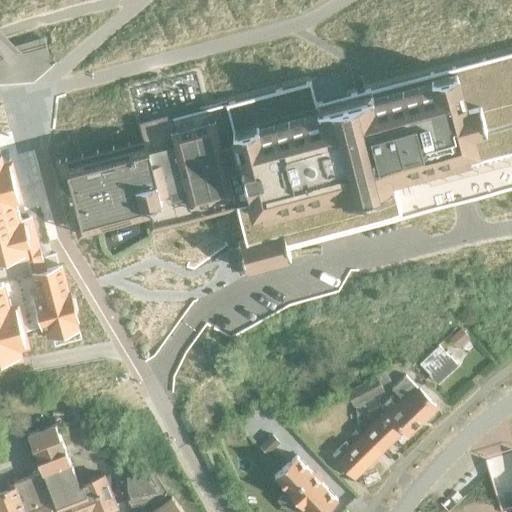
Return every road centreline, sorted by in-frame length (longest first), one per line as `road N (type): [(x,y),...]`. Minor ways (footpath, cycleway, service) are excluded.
road 1 (residential): [(217,511),(47,198),(16,96)]
road 2 (residential): [(401,511),(457,446),(511,402)]
